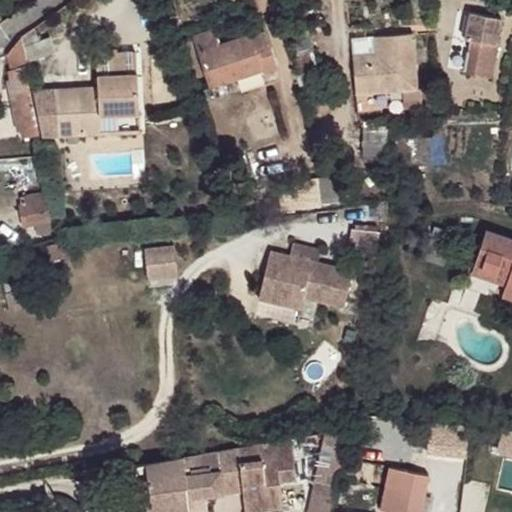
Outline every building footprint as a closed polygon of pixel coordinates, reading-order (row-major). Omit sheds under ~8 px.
[(473,40),(467,72),(490,76),(501,19),(469,12),(464,39),(473,40)] [(194,35),(211,87),(263,69),(264,73),(276,69),(264,32),(253,35),(253,34),(219,45),(214,28),(194,35)] [(22,37),(28,62),(52,53),(47,38),(39,41),(33,29),(22,37)] [(353,56),(356,93),(402,90),(417,89),(413,33),(374,36),(376,54),(353,56)] [(351,38),(353,56),(376,54),(374,36),(351,38)] [(6,55),(11,70),(25,67),(24,65),(27,64),(20,38),(6,55)] [(137,65),(136,53),(117,54),(117,50),(96,51),(97,66),(137,65)] [(295,58),(300,73),(315,68),(309,53),(295,58)] [(33,90),(43,136),(80,134),(80,115),(99,114),(139,113),(137,65),(97,66),(98,86),(33,90)] [(22,131),(23,138),(39,134),(25,67),(11,70),(9,71),(11,79),(8,80),(18,131),(22,131)] [(402,90),(404,109),(423,108),(421,88),(417,89),(402,90)] [(100,133),(99,114),(80,115),(80,134),(100,133)] [(365,131),(364,156),(387,156),(386,117),(361,120),(365,131)] [(213,164),(213,179),(225,178),(224,163),(213,164)] [(306,205),(339,201),(337,176),(303,180),(303,181),(306,205)] [(279,183),(281,207),(306,205),(303,181),(279,183)] [(20,205),(23,223),(53,217),(49,192),(20,198),(21,205),(20,205)] [(450,244),(454,233),(434,226),(431,237),(450,244)] [(353,229),(349,254),(375,257),(379,232),(353,229)] [(511,238),(486,230),(474,264),(508,276),(506,284),(502,295),(511,298),(511,238)] [(443,266),(450,244),(431,237),(424,260),(443,266)] [(48,246),(51,261),(65,257),(64,254),(70,252),(68,245),(62,246),(62,243),(48,246)] [(271,251),(259,298),(301,308),(304,297),(344,307),(352,271),(317,262),(320,249),(294,243),(291,256),(271,251)] [(145,249),(148,279),(178,276),(174,246),(145,249)] [(474,264),(471,273),(506,284),(508,276),(474,264)] [(25,289),(23,280),(3,283),(6,293),(25,289)] [(6,293),(10,311),(29,306),(25,289),(6,293)] [(353,344),(356,332),(347,330),(344,341),(353,344)] [(325,433),(308,511),(332,511),(339,478),(343,459),(351,428),(325,433)] [(511,429),(502,429),(497,450),(511,453),(511,429)] [(318,441),(317,434),(304,436),(305,443),(318,441)] [(123,468),(128,511),(153,511),(152,501),(188,497),(225,493),(225,492),(243,490),(244,500),(282,495),(280,480),(296,478),(292,439),(123,468)] [(362,463),(343,459),(339,478),(359,482),(362,463)] [(389,467),(381,509),(393,511),(420,511),(428,475),(389,467)] [(283,507),(282,495),(244,500),(246,511),(283,507)] [(190,511),(188,497),(152,501),(153,511),(190,511)]
